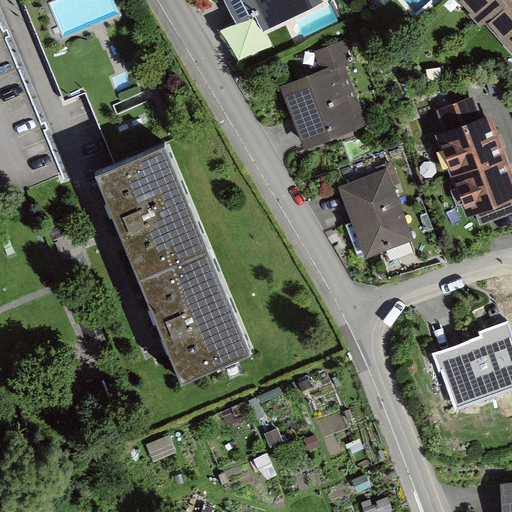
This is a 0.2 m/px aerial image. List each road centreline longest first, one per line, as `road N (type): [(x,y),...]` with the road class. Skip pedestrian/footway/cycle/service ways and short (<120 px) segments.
road 1 (residential): [(173,0),(360,317)]
road 2 (residential): [(360,317),(436,511)]
road 3 (residential): [(360,317),(511,262)]
